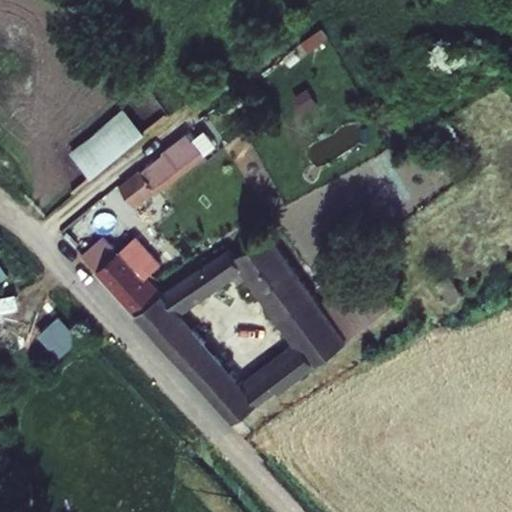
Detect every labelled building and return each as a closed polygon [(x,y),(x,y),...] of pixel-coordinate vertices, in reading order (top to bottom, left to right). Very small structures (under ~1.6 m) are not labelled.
[(305,37),(311,47),(333,35),(327,25),(305,37)] [(306,109),(321,102),(313,85),(299,92),(306,109)] [(117,88),(60,135),(81,159),(138,113),(117,88)] [(152,133),(136,148),(153,170),(197,131),(182,114),(155,137),(152,133)] [(381,125),(353,141),(355,145),(388,127),(385,123),(381,125)] [(418,177),(388,127),(355,145),(387,196),(418,177)] [(136,148),(113,169),(131,190),(153,170),(136,148)] [(92,212),(71,232),(87,248),(108,228),(92,212)] [(108,228),(87,248),(128,292),(153,276),(145,260),(156,254),(161,252),(123,214),(108,228)] [(339,321),(309,281),(260,218),(230,239),(222,230),(166,266),(156,254),(145,260),(153,276),(128,292),(225,398),(339,321)] [(352,248),(309,281),(339,321),(383,288),(352,248)] [(40,331),(62,355),(84,335),(62,311),(40,331)]
